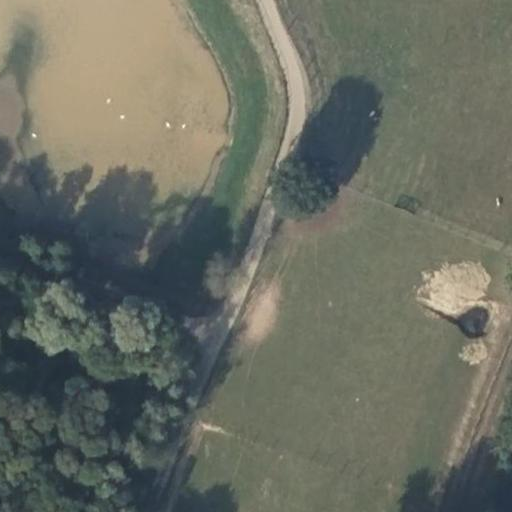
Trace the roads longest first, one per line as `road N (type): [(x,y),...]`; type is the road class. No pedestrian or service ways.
road 1 (track): [(271,0),(302,102),(162,511)]
road 2 (track): [(231,317),(0,268)]
